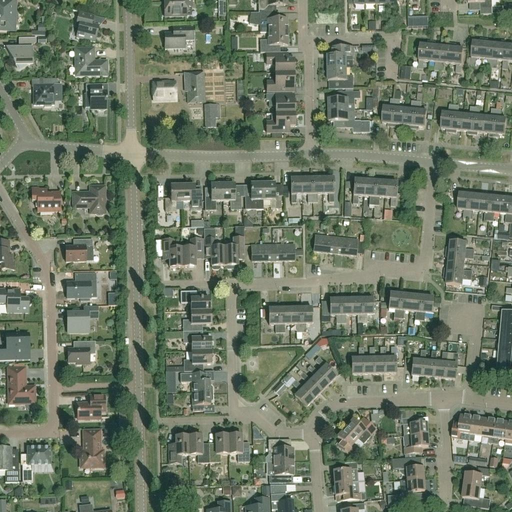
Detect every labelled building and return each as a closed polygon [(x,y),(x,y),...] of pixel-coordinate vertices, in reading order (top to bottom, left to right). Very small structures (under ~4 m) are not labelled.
[(0,6),(0,31),(9,32),(15,32),(15,0),(0,0),(0,7),(0,6)] [(189,13),(190,9),(192,9),(191,0),(163,0),(164,19),(186,18),(186,13),(189,13)] [(257,0),(258,7),(258,14),(275,14),(275,7),(287,7),(286,0),(257,0)] [(467,0),(468,5),(480,4),(480,16),(492,16),(492,15),(503,15),(503,8),(492,9),(491,0),(467,0)] [(94,17),(79,14),(75,29),(78,29),(76,39),(95,43),(98,28),(91,27),(94,17)] [(275,14),(258,14),(250,15),(249,24),(259,27),(260,34),(268,34),(287,34),(287,21),(279,21),(279,14),(275,14)] [(37,25),(38,32),(31,32),(31,38),(39,38),(39,43),(46,43),(46,37),(45,37),(45,34),(45,25),(37,25)] [(184,42),(192,42),(192,29),(177,29),(177,35),(164,36),(165,50),(184,50),(184,42)] [(287,34),(268,34),(268,42),(260,42),(260,54),(266,54),(280,54),(280,47),(287,47),(287,34)] [(20,49),(5,49),(15,66),(16,66),(18,70),(25,66),(33,66),(32,48),(30,48),(30,46),(32,46),(36,44),(36,40),(18,40),(18,46),(20,47),(20,49)] [(471,60),(471,59),(471,60),(471,67),(470,68),(475,68),(476,60),(482,61),(484,40),(480,40),(480,44),(473,43),(471,60)] [(488,41),(484,40),(482,61),(488,61),(487,69),(492,70),(494,45),(488,45),(488,41)] [(494,45),(492,70),(496,70),(497,62),(503,63),(505,42),(501,42),(501,46),(494,45)] [(503,63),(502,71),(507,72),(508,63),(509,63),(511,63),(511,42),(511,43),(511,47),(505,46),(505,42),(503,63)] [(429,63),(431,43),(427,43),(427,47),(420,46),(419,62),(418,71),(423,71),(424,63),(429,63)] [(431,43),(429,63),(435,64),(434,72),(439,73),(442,48),(435,47),(435,44),(431,43)] [(448,49),(442,48),(439,73),(444,73),(445,65),(451,65),(453,45),(449,45),(448,49)] [(453,45),(451,65),(456,66),(456,74),(460,75),(461,67),(463,50),(456,50),(457,46),(453,45)] [(376,47),(362,47),(362,54),(370,53),(370,61),(377,61),(376,47)] [(93,64),(93,51),(76,51),(76,77),(106,76),(106,63),(93,64)] [(353,70),(353,62),(353,51),(330,51),(330,58),(328,58),(328,70),(346,70),(353,70)] [(280,54),(266,54),(266,66),(275,66),(275,75),(294,75),(293,62),(285,62),(285,54),(280,54)] [(401,68),(400,81),(410,82),(411,69),(401,68)] [(347,77),(346,70),(328,70),(328,83),(340,82),(340,91),(353,91),(353,77),(347,77)] [(185,75),(185,93),(188,93),(188,105),(204,104),(203,74),(185,75)] [(294,75),(275,75),(275,83),(267,83),(267,94),(286,94),(286,87),(294,87),(294,75)] [(36,87),(33,89),(33,107),(54,107),(54,102),(61,101),(60,86),(56,86),(56,85),(59,85),(59,81),(56,81),(56,80),(36,80),(36,87)] [(153,102),(176,101),(175,83),(152,84),(153,102)] [(383,90),(383,84),(373,84),(373,109),(378,109),(379,90),(383,90)] [(85,86),(85,93),(85,96),(83,96),(84,111),(90,111),(106,111),(106,86),(85,86)] [(355,105),(355,101),(360,101),(360,93),(346,94),(346,101),(328,101),(328,112),(355,112),(355,105)] [(417,95),(416,103),(414,131),(419,131),(419,128),(425,129),(426,113),(420,112),(421,104),(422,95),(417,95)] [(275,115),(294,115),(294,102),(282,102),(282,96),(266,96),(266,103),(269,103),(269,107),(275,107),(275,115)] [(393,129),(395,101),(391,101),(390,109),(384,108),(382,125),(388,125),(387,128),(393,129)] [(395,101),(393,129),(398,129),(398,126),(403,127),(405,111),(399,110),(400,102),(395,101)] [(411,111),(405,111),(403,127),(409,127),(409,130),(414,131),(416,103),(412,103),(411,111)] [(221,130),(220,106),(207,107),(207,104),(203,105),(204,130),(221,130)] [(451,135),(454,107),(449,107),(448,115),(442,114),(441,131),(446,131),(446,134),(451,135)] [(454,107),(451,135),(456,135),(457,132),(462,133),(464,116),(458,116),(459,107),(454,107)] [(470,117),(464,116),(462,133),(468,133),(467,136),(472,137),(475,109),(470,109),(470,117)] [(480,110),(475,109),(472,137),(477,137),(478,134),(483,135),(485,118),(479,118),(480,110)] [(485,118),(483,135),(489,135),(488,138),(494,139),(496,111),(491,111),(491,119),(485,118)] [(501,112),(496,111),(494,139),(499,139),(499,136),(505,137),(506,121),(500,120),(501,112)] [(355,123),(355,112),(328,112),(329,123),(346,123),(346,130),(356,130),(356,135),(370,135),(370,123),(361,123),(355,123)] [(271,115),(271,123),(266,123),(266,134),(287,134),(287,128),(296,128),(296,121),(294,121),(294,115),(275,115),(271,115)] [(193,125),(185,125),(185,137),(194,137),(193,125)] [(267,150),(282,149),(281,138),(267,138),(267,150)] [(297,180),(290,180),(291,197),(291,205),(296,205),(296,197),(301,197),(301,177),(297,177),(297,180)] [(305,177),(301,177),(301,197),(302,203),(302,196),(307,196),(307,205),(312,204),(312,180),(305,180),(305,177)] [(323,196),(322,177),(318,177),(318,180),(312,180),(312,204),(317,204),(317,196),(323,196)] [(322,177),(323,196),(328,196),(329,204),(334,204),(333,196),(333,179),(326,179),(326,177),(322,177)] [(364,198),(365,179),(361,179),(361,181),(354,181),(353,197),(352,206),(357,206),(358,198),(364,198)] [(369,179),(365,179),(364,198),(369,198),(369,207),(374,207),(375,182),(369,182),(369,179)] [(375,182),(374,207),(378,207),(379,199),(385,199),(386,180),(382,180),(382,183),(375,182)] [(390,180),(386,180),(385,199),(391,200),(390,208),(395,208),(395,200),(396,200),(397,184),(390,183),(390,180)] [(263,202),(262,185),(250,185),(251,198),(245,198),(245,211),(256,211),(256,212),(263,212),(263,202)] [(274,185),(262,185),(263,202),(270,201),(270,211),(281,211),(281,197),(275,198),(274,185)] [(223,203),(222,186),(210,186),(211,199),(205,199),(205,212),(216,212),(215,203),(223,203)] [(234,186),(222,186),(223,203),(230,202),(230,212),(241,211),(241,198),(235,199),(234,186)] [(183,204),(182,187),(170,187),(171,200),(165,200),(165,213),(176,213),(175,204),(183,204)] [(182,187),(183,204),(190,203),(190,213),(201,212),(201,199),(201,189),(194,190),(194,187),(182,187)] [(90,194),(73,195),(73,210),(90,209),(90,215),(95,215),(97,217),(102,216),(103,215),(105,215),(105,188),(90,188),(90,194)] [(38,191),(38,189),(32,189),(32,203),(37,202),(37,214),(60,213),(60,194),(46,194),(46,191),(38,191)] [(468,221),(470,193),(465,192),(465,195),(459,195),(458,211),(464,212),(463,220),(468,221)] [(470,193),(468,221),(472,221),(473,213),(479,213),(481,197),(475,196),(475,193),(470,193)] [(486,198),(481,197),(479,213),(485,214),(484,222),(489,223),(491,195),(487,195),(486,198)] [(491,195),(489,223),(493,223),(494,215),(500,215),(502,199),(496,199),(496,196),(491,195)] [(502,199),(500,215),(506,216),(505,224),(510,225),(511,203),(511,197),(508,197),(507,200),(502,199)] [(224,268),(224,249),(215,249),(215,241),(211,241),(211,231),(204,231),(204,241),(204,260),(211,260),(211,270),(213,272),(218,272),(219,271),(219,268),(224,268)] [(324,254),(326,238),(315,237),(313,253),(324,254)] [(326,238),(324,254),(334,255),(336,239),(326,238)] [(347,240),(336,239),(334,255),(345,257),(347,240)] [(232,249),(224,249),(224,268),(226,268),(226,270),(227,271),(235,271),(237,270),(237,268),(237,262),(244,262),(244,240),(232,241),(232,249)] [(347,240),(345,257),(356,258),(356,254),(363,255),(365,244),(357,243),(358,241),(347,240)] [(93,263),(92,248),(92,241),(78,241),(79,248),(65,249),(66,264),(86,263),(93,263)] [(190,250),(182,250),(182,269),(195,269),(195,260),(202,260),(202,241),(190,242),(190,250)] [(0,267),(1,268),(1,272),(15,271),(14,265),(12,265),(12,257),(9,257),(9,243),(0,242),(0,267)] [(162,242),(162,243),(155,243),(155,258),(162,258),(162,262),(169,261),(169,269),(182,269),(182,250),(173,250),(173,242),(162,242)] [(447,249),(446,254),(474,256),(474,252),(466,251),(466,245),(450,243),(450,249),(447,249)] [(283,246),(272,247),(273,263),(283,263),(283,246)] [(283,246),(283,263),(294,263),(294,257),(294,252),(294,246),(283,246)] [(262,263),(262,247),(251,247),(251,263),(262,263)] [(272,247),(262,247),(262,263),(273,263),(272,247)] [(474,256),(446,254),(446,259),(449,259),(448,264),(464,266),(465,260),(473,261),(474,256)] [(464,266),(448,264),(447,270),(444,270),(444,275),(472,277),(472,273),(464,272),(464,266)] [(111,274),(102,274),(103,282),(111,282),(111,274)] [(79,284),(66,284),(67,300),(91,300),(90,284),(96,284),(96,275),(79,275),(79,284)] [(472,277),(444,275),(444,280),(447,280),(446,286),(462,287),(463,281),(471,282),(472,277)] [(20,291),(0,291),(0,305),(7,305),(7,314),(28,314),(28,308),(30,308),(32,305),(32,302),(30,300),(19,300),(20,291)] [(398,320),(401,293),(396,292),(396,295),(390,295),(388,311),(394,312),(393,320),(398,320)] [(191,313),(210,313),(209,300),(202,300),(200,300),(198,297),(198,293),(180,294),(180,305),(190,305),(191,313)] [(406,293),(401,293),(398,320),(403,321),(404,312),(409,313),(411,297),(405,296),(406,293)] [(417,297),(411,297),(409,313),(415,314),(414,322),(419,322),(422,295),(417,294),(417,297)] [(422,295),(419,322),(424,323),(425,315),(431,315),(432,299),(427,298),(427,295),(422,295)] [(362,325),(361,297),(356,297),(356,300),(351,300),(351,317),(357,317),(357,325),(362,325)] [(361,297),(362,325),(367,325),(367,316),(373,316),(372,300),(366,300),(366,297),(361,297)] [(341,325),(340,298),(335,298),(335,301),(329,301),(330,317),(336,317),(336,326),(341,325)] [(351,317),(351,300),(345,301),(345,298),(340,298),(341,325),(346,325),(345,317),(351,317)] [(295,310),(290,310),(290,326),(296,326),(296,334),(301,334),(300,306),(295,307),(295,310)] [(305,306),(300,306),(301,334),(306,334),(306,326),(312,326),(311,309),(305,309),(305,306)] [(280,335),(279,307),(274,307),(274,310),(268,310),(269,327),(275,326),(275,335),(280,335)] [(284,307),(279,307),(280,335),(285,335),(284,326),(290,326),(290,310),(284,310),(284,307)] [(84,315),(67,315),(67,334),(89,334),(88,320),(98,320),(97,308),(84,308),(84,315)] [(191,322),(182,322),(180,322),(180,327),(183,327),(183,334),(202,333),(202,326),(210,326),(210,313),(191,313),(191,322)] [(502,313),(501,323),(511,323),(511,313),(511,314),(506,313),(503,313),(502,313)] [(511,323),(501,323),(500,332),(511,333),(511,323)] [(511,333),(500,332),(499,342),(511,342),(511,333)] [(202,333),(183,334),(183,345),(191,345),(192,353),(210,353),(210,340),(202,340),(202,333)] [(0,361),(30,361),(29,342),(28,342),(28,335),(6,335),(6,349),(0,349),(0,361)] [(396,348),(405,349),(406,339),(396,339),(396,348)] [(511,342),(499,342),(499,351),(511,352),(511,342)] [(73,350),(68,350),(68,364),(77,364),(77,366),(90,366),(89,356),(95,356),(95,343),(73,344),(73,350)] [(359,360),(351,360),(352,376),(363,376),(362,360),(363,360),(363,350),(363,343),(358,343),(358,350),(359,360)] [(369,360),(363,360),(362,360),(363,376),(374,376),(373,359),(374,359),(374,349),(369,350),(369,360)] [(380,359),(374,359),(373,359),(374,376),(384,376),(384,359),(385,359),(385,349),(380,349),(380,359)] [(391,359),(385,359),(384,359),(384,376),(395,375),(395,359),(396,359),(395,349),(391,349),(391,359)] [(511,352),(499,351),(498,361),(511,362),(511,360),(511,359),(511,352)] [(423,362),(424,362),(425,352),(421,352),(420,362),(412,361),(411,378),(422,379),(423,362)] [(210,353),(192,353),(192,362),(183,362),(184,373),(203,373),(203,366),(211,366),(210,353)] [(423,362),(422,379),(433,380),(434,363),(435,363),(436,353),(431,353),(430,363),(424,362),(423,362)] [(434,363),(433,380),(443,381),(445,364),(446,364),(447,355),(442,354),(441,364),(435,363),(434,363)] [(445,364),(443,381),(455,382),(456,366),(457,366),(458,356),(453,355),(452,365),(446,364),(445,364)] [(317,374),(329,386),(337,378),(325,366),(318,359),(315,362),(322,369),(318,374),(317,374)] [(497,370),(497,371),(499,371),(503,371),(506,371),(510,372),(511,371),(511,364),(511,362),(498,361),(497,370)] [(317,374),(318,374),(311,367),(307,370),(314,377),(310,381),(310,382),(321,393),(329,386),(317,374)] [(25,370),(8,370),(9,406),(35,405),(34,388),(25,389),(25,370)] [(175,384),(175,374),(166,374),(166,384),(175,384)] [(310,382),(310,381),(303,374),(300,378),(307,385),(303,389),(302,390),(314,401),(321,393),(310,382)] [(201,375),(180,376),(180,385),(192,385),(192,395),(213,395),(212,388),(211,387),(209,387),(209,383),(207,383),(207,375),(201,375)] [(302,390),(303,389),(295,382),(292,385),(299,392),(294,398),(306,409),(314,401),(302,390)] [(281,384),(273,392),(278,398),(287,389),(281,384)] [(213,395),(192,395),(192,407),(192,413),(204,413),(204,407),(210,407),(210,403),(211,403),(213,401),(213,395)] [(78,405),(78,421),(101,421),(101,413),(105,413),(105,397),(90,398),(90,405),(78,405)] [(404,413),(405,420),(402,421),(402,427),(403,427),(403,438),(410,438),(427,437),(426,425),(414,426),(414,420),(413,412),(404,413)] [(454,423),(453,428),(452,440),(457,441),(469,442),(470,436),(473,418),(461,417),(460,424),(454,423)] [(473,418),(470,436),(469,442),(474,443),(475,437),(482,438),(484,420),(473,418)] [(353,421),(345,430),(363,446),(376,432),(363,420),(358,426),(353,421)] [(496,422),(484,420),(482,438),(489,439),(488,445),(493,446),(496,422)] [(493,446),(492,448),(497,449),(498,446),(499,440),(506,441),(508,423),(496,422),(493,446)] [(363,446),(345,430),(337,439),(340,442),(335,446),(341,452),(350,460),(355,455),(353,453),(358,448),(354,445),(357,441),(363,446)] [(81,469),(103,469),(103,452),(100,453),(99,432),(83,433),(84,453),(80,453),(81,469)] [(229,456),(228,437),(215,437),(215,445),(209,446),(209,465),(221,465),(220,456),(229,456)] [(241,437),(228,437),(229,456),(237,456),(238,464),(249,464),(249,445),(242,445),(241,437)] [(410,438),(403,438),(404,450),(404,456),(416,455),(416,449),(428,449),(427,437),(410,438)] [(189,457),(188,438),(175,438),(175,446),(168,447),(169,466),(181,466),(180,457),(189,457)] [(201,438),(188,438),(189,457),(197,457),(198,465),(209,465),(209,446),(202,446),(201,438)] [(268,442),(268,445),(268,455),(265,459),(265,463),(267,463),(267,464),(274,464),(293,464),(293,451),(290,451),(290,442),(268,442)] [(10,450),(0,449),(0,472),(5,472),(5,484),(19,484),(18,462),(10,462),(10,450)] [(28,466),(22,467),(22,484),(33,484),(32,471),(47,471),(47,467),(50,467),(50,449),(27,450),(28,466)] [(410,470),(410,464),(410,460),(391,461),(392,472),(399,471),(399,474),(404,478),(406,478),(406,482),(423,481),(422,469),(410,470)] [(491,460),(490,469),(497,470),(499,461),(491,460)] [(293,477),(293,464),(274,464),(267,464),(267,477),(269,477),(269,485),(282,485),(282,477),(293,477)] [(351,484),(358,484),(357,471),(356,464),(344,465),(345,472),(333,473),(334,486),(351,484)] [(464,488),(480,490),(482,477),(489,478),(490,471),(478,470),(477,476),(466,475),(464,488)] [(423,481),(406,482),(407,494),(400,494),(400,496),(394,497),(395,505),(413,504),(412,494),(424,493),(423,481)] [(359,502),(358,484),(351,484),(334,486),(335,498),(347,497),(347,503),(359,502)] [(286,494),(286,487),(270,487),(270,488),(270,498),(271,511),(277,511),(297,511),(292,511),(292,502),(286,503),(285,494),(286,494)] [(231,488),(223,489),(223,497),(231,497),(231,488)] [(270,488),(261,488),(262,498),(270,498),(270,488)] [(480,490),(464,488),(462,500),(474,501),(473,509),(489,511),(490,501),(479,500),(480,490)] [(124,492),(115,493),(116,500),(125,499),(124,492)] [(268,511),(268,500),(254,500),(255,508),(245,508),(245,511),(268,511)] [(379,505),(382,511),(387,508),(384,502),(379,505)]
